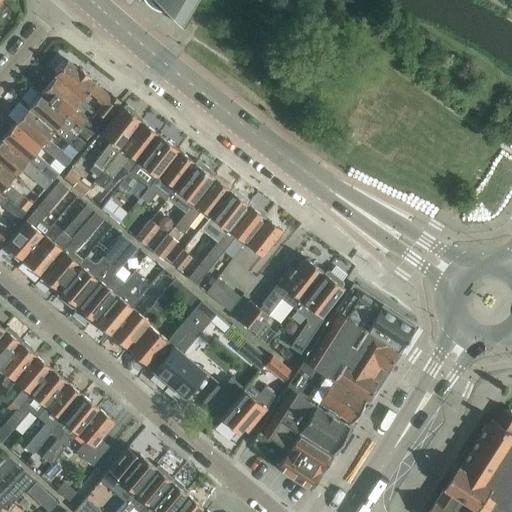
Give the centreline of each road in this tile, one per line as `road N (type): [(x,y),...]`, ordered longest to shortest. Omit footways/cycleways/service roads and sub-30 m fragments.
road 1 (secondary): [(456,275),(316,181),(90,0)]
road 2 (residential): [(273,511),(0,278)]
road 3 (secondary): [(353,511),(466,335)]
